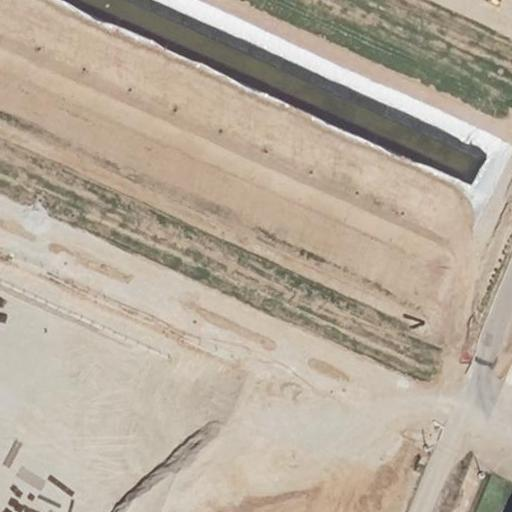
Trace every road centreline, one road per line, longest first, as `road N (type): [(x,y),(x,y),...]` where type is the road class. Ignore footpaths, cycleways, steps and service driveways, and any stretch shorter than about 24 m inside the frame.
road 1 (unclassified): [(0,189),(470,401)]
road 2 (unclassified): [(470,401),(423,511)]
